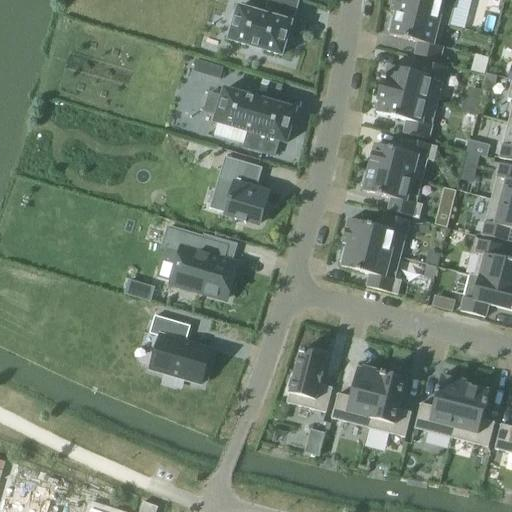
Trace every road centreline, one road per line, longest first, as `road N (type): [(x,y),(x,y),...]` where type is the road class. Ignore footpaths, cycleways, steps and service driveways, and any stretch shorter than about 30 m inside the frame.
road 1 (residential): [(353,0),(287,291)]
road 2 (residential): [(287,291),(209,509)]
road 3 (residential): [(287,291),(511,346)]
